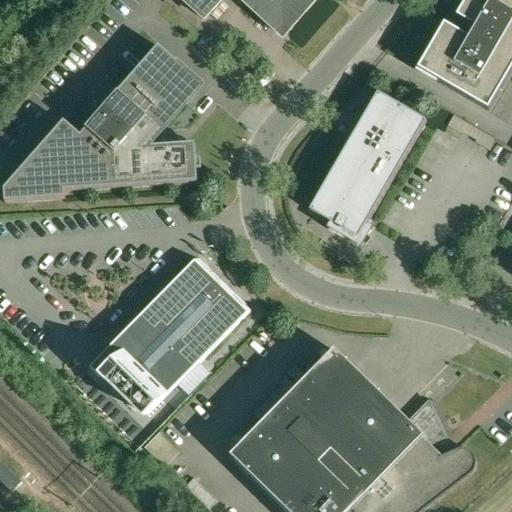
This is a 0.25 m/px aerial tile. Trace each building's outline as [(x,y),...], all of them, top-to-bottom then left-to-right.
[(180,0),(204,21),(222,0),(180,0)] [(283,24),(290,30),(317,0),(246,0),(244,3),(276,32),(283,24)] [(488,112),(511,70),(511,0),(467,0),(457,18),(476,29),(469,40),(445,26),(418,71),(488,112)] [(86,131),(91,136),(86,142),(64,123),(4,191),(5,204),(65,200),(65,193),(197,184),(195,145),(186,146),(162,148),(161,131),(199,88),(174,66),(177,64),(159,48),(86,131)] [(373,230),(367,226),(427,123),(378,95),(310,212),(330,224),(327,230),(328,231),(329,229),(356,245),(371,230),(372,231),(373,230)] [(117,343),(90,370),(100,380),(106,373),(150,416),(165,400),(178,387),(189,398),(210,376),(199,365),(252,311),(199,259),(117,343)] [(425,511),(471,477),(472,476),(474,474),(475,472),(475,471),(476,469),(476,467),(476,465),(476,463),(476,461),(475,459),(473,457),(472,455),(471,454),(469,453),(467,452),(465,451),(463,451),(461,451),(459,451),(457,452),(451,454),(442,446),(443,445),(444,444),(444,442),(445,441),(445,439),(444,438),(444,436),(429,406),(433,401),(433,400),(409,425),(335,353),(231,459),(285,511),(425,511)] [(291,378),(298,384),(305,377),(298,371),(291,378)] [(22,484),(2,463),(0,465),(0,482),(12,494),(22,484)] [(194,480),(186,489),(192,494),(200,486),(194,480)]
